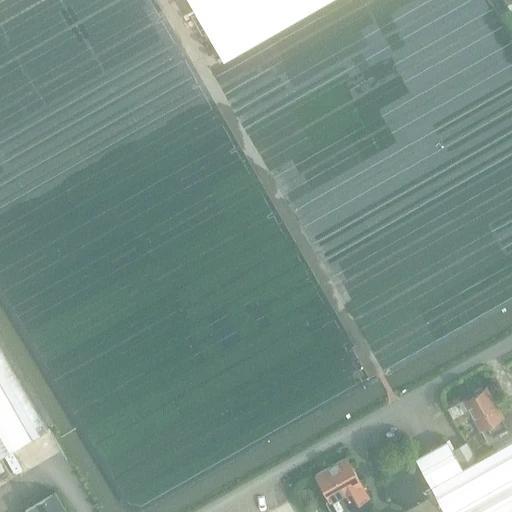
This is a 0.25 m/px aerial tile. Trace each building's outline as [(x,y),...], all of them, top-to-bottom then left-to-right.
[(187,0),(222,61),(326,0),(187,0)] [(0,456),(45,430),(0,351),(0,456)] [(511,407),(499,415),(484,389),(463,401),(488,445),(501,438),(498,434),(506,429),(508,433),(511,430),(511,407)] [(433,495),(402,511),(459,511),(511,482),(511,440),(476,461),(461,469),(459,466),(451,450),(445,441),(442,443),(414,458),(434,494),(433,495)] [(346,458),(315,475),(329,500),(325,502),(330,511),(343,511),(347,510),(368,498),(346,458)] [(511,511),(511,482),(459,511),(511,511)] [(25,511),(24,511),(65,511),(54,492),(24,510),(25,511)]
